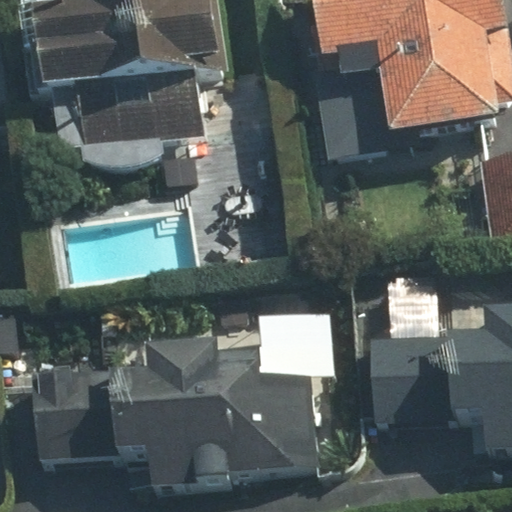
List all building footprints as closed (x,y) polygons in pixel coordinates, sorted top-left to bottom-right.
[(209,151),(201,90),(224,87),(223,75),(231,73),(223,14),(214,15),(212,0),(103,0),(50,7),(73,170),(90,168),(92,169),(94,171),(96,172),(98,174),(100,175),(103,176),(105,177),(107,178),(110,179),(112,180),(115,180),(117,181),(120,181),(122,181),(125,181),(127,181),(130,181),(133,181),(135,180),(137,179),(140,179),(142,178),(145,177),(147,176),(149,175),(151,173),(153,172),(156,170),(157,169),(159,167),(161,165),(163,163),(164,161),(166,159),(167,157),(209,151)] [(425,158),(423,147),(511,132),(496,46),(511,42),(511,14),(509,0),(322,0),(336,74),(339,86),(324,89),(340,174),(425,158)] [(511,172),(486,175),(495,252),(511,249),(511,172)] [(188,190),(75,207),(87,283),(199,267),(188,190)] [(511,323),(492,323),(491,352),(384,349),(382,432),(489,435),(489,458),(511,458),(511,323)] [(328,482),(325,389),(270,391),(269,359),(156,363),(157,385),(45,389),(48,474),(160,470),(161,498),(239,496),(239,485),(328,482)]
